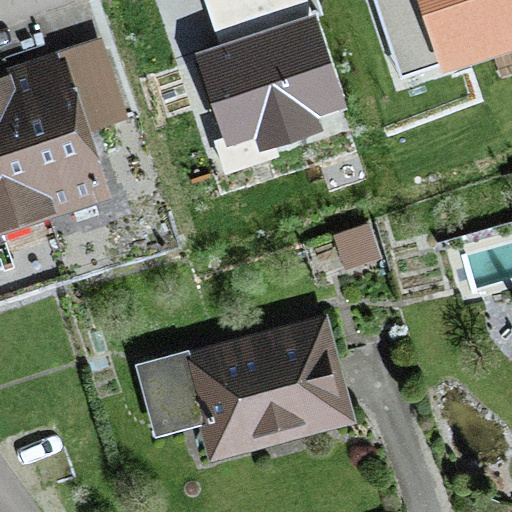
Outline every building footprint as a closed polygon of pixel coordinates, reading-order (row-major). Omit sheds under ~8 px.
[(178,7),(176,0),(114,0),(121,24),(178,7)] [(355,109),(320,6),(312,8),(309,0),(203,0),(215,33),(187,43),(214,123),(199,128),(218,184),(293,159),(286,140),(334,125),(331,117),(355,109)] [(128,114),(102,35),(0,68),(0,76),(45,216),(111,195),(89,127),(128,114)] [(0,248),(50,232),(45,216),(0,76),(0,248)] [(341,266),(380,254),(369,221),(330,233),(341,266)] [(328,311),(189,349),(188,346),(135,361),(155,433),(198,421),(209,460),(358,419),(328,311)]
